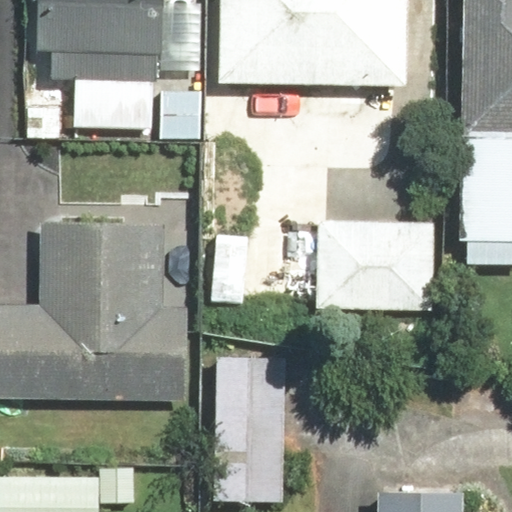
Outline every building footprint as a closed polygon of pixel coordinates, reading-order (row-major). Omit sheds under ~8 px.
[(48,0),(46,51),(60,52),(59,81),(93,82),(93,90),(122,91),(122,83),(164,85),(165,59),(187,60),(189,0),(48,0)] [(232,0),(232,89),(417,94),(419,0),(232,0)] [(511,0),(470,0),(464,243),(511,244),(511,0)] [(439,313),(443,226),(327,222),(324,309),(439,313)] [(0,306),(0,402),(195,410),(199,312),(166,311),(169,231),(48,226),(44,309),(0,306)] [(226,361),(220,504),(290,507),(296,364),(226,361)] [(103,511),(104,478),(0,476),(0,511),(103,511)] [(476,511),(475,492),(390,488),(389,511),(476,511)]
